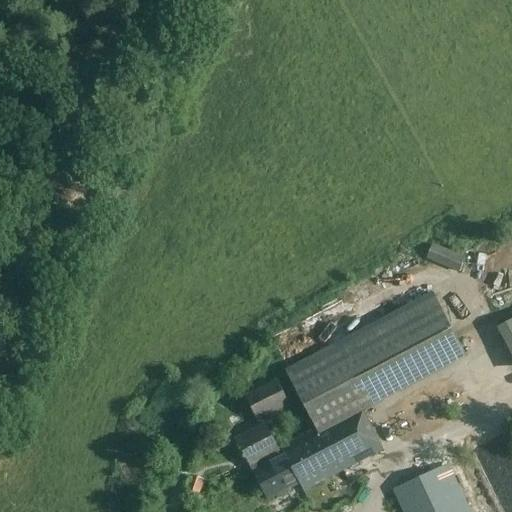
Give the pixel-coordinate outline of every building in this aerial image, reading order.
[(486,287),(493,303),(484,307),(489,318),(511,308),(511,282),(509,276),(486,287)] [(383,451),(363,414),(356,399),(460,344),(433,293),(286,370),(319,430),(280,451),(266,425),(273,422),(272,420),(292,409),(277,380),(245,397),(255,416),(244,422),(250,433),(235,441),(267,501),(299,484),(304,493),(383,451)] [(299,336),(289,346),(302,360),(312,350),(299,336)] [(174,391),(149,425),(172,442),(197,407),(174,391)] [(394,491),(403,511),(465,511),(445,467),(394,491)]
